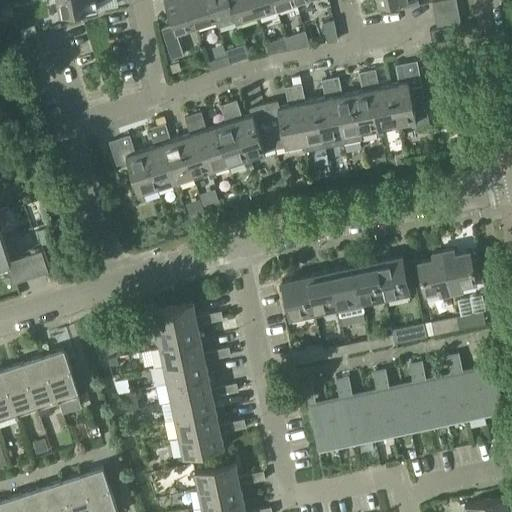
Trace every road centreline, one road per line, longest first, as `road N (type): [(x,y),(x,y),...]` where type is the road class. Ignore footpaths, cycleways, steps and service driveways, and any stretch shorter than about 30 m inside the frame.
road 1 (residential): [(408,488),(400,478),(281,490),(238,246)]
road 2 (unclassified): [(238,246),(511,190)]
road 3 (residential): [(123,281),(78,126),(153,105)]
road 4 (residential): [(153,105),(358,48)]
road 5 (unclassified): [(0,319),(123,281)]
road 6 (unclassified): [(123,281),(238,246)]
